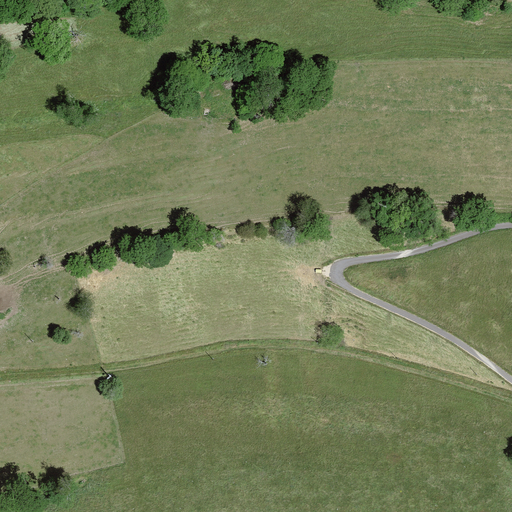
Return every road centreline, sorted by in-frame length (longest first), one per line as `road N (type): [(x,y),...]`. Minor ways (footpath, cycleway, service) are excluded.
road 1 (track): [(0,378),(293,348),(367,358),(511,401)]
road 2 (track): [(511,225),(346,261),(339,274),(347,286),(449,337),(511,380)]
